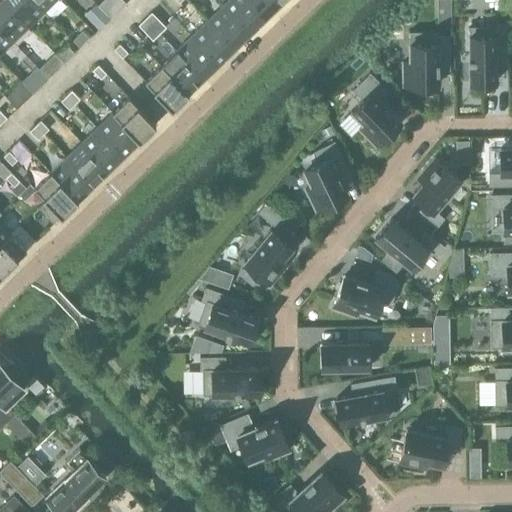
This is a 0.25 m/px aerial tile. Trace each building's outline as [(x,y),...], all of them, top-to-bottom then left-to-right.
[(0,0),(0,28),(13,41),(28,26),(21,19),(20,17),(2,0),(0,0)] [(2,0),(20,17),(21,19),(28,26),(44,11),(32,0),(2,0)] [(32,0),(44,11),(55,0),(32,0)] [(126,3),(123,0),(107,0),(118,10),(126,3)] [(226,0),(223,4),(250,32),(265,17),(248,0),(226,0)] [(248,0),(265,17),(281,2),(279,0),(248,0)] [(110,18),(95,3),(83,14),(98,29),(110,18)] [(234,47),(250,32),(223,4),(207,19),(234,47)] [(151,13),(146,18),(154,27),(156,29),(157,28),(160,32),(165,27),(152,13),(151,13)] [(438,21),(438,22),(439,22),(451,22),(451,14),(438,14),(438,21)] [(140,23),(139,25),(149,35),(156,29),(154,27),(146,18),(140,23)] [(192,34),(219,62),(234,47),(207,19),(192,34)] [(469,26),(470,82),(496,81),(496,48),(507,48),(507,23),(494,23),(494,25),(469,26)] [(0,53),(13,41),(0,28),(0,53)] [(82,31),(73,41),(80,47),(89,38),(82,31)] [(409,31),(410,61),(403,61),(403,85),(438,84),(438,69),(450,69),(449,34),(437,35),(437,31),(409,31)] [(219,62),(192,34),(176,49),(203,77),(219,62)] [(57,54),(65,62),(75,53),(67,44),(57,54)] [(114,49),(122,57),(128,52),(119,44),(114,49)] [(161,64),(188,92),(203,77),(176,49),(161,64)] [(384,57),(378,51),(371,58),(377,64),(384,57)] [(47,58),(38,66),(48,77),(57,69),(47,58)] [(101,78),(106,73),(98,64),(92,70),(101,78)] [(188,92),(161,64),(144,80),(171,108),(188,92)] [(36,66),(21,81),(22,82),(32,93),(40,86),(48,78),(38,68),(36,66)] [(351,110),(338,124),(350,136),(359,128),(375,145),(400,121),(380,100),(389,92),(370,72),(353,88),(363,99),(351,110)] [(6,97),(17,108),(33,93),(32,93),(22,82),(6,97)] [(72,90),(66,95),(74,104),(80,98),(72,90)] [(69,109),(74,104),(66,95),(61,100),(69,109)] [(128,96),(112,112),(139,140),(155,124),(128,96)] [(124,155),(139,140),(112,112),(97,127),(124,155)] [(41,120),(35,125),(43,134),(49,128),(41,120)] [(38,139),(43,134),(35,125),(30,130),(38,139)] [(321,130),(324,136),(333,132),(330,126),(321,130)] [(97,127),(81,142),(108,170),(124,155),(97,127)] [(319,161),(304,169),(311,185),(306,188),(316,209),(347,194),(335,168),(345,163),(335,141),(314,150),(319,161)] [(101,177),(108,170),(81,142),(66,157),(93,185),(101,177)] [(511,147),(500,147),(501,172),(489,173),(489,186),(511,185),(511,147)] [(3,156),(12,164),(17,159),(9,150),(3,156)] [(66,157),(50,172),(77,200),(93,185),(66,157)] [(418,177),(423,181),(413,193),(424,203),(417,212),(436,228),(444,218),(435,210),(461,179),(434,157),(418,177)] [(0,164),(0,171),(5,178),(11,172),(2,163),(0,164)] [(19,181),(11,172),(5,178),(14,186),(19,181)] [(61,215),(77,200),(50,172),(34,187),(35,189),(46,200),(61,215)] [(24,200),(35,189),(34,187),(30,184),(19,194),(24,200)] [(511,193),(491,194),(491,207),(503,207),(504,232),(504,243),(511,242),(511,193)] [(53,223),(61,215),(46,200),(38,208),(53,223)] [(266,203),(258,212),(277,228),(285,219),(266,203)] [(392,217),(375,238),(416,272),(432,253),(436,256),(444,246),(425,230),(417,239),(392,217)] [(0,242),(10,233),(0,222),(0,242)] [(287,264),(282,260),(292,247),(271,229),(244,261),(270,283),(287,264)] [(10,233),(0,242),(0,274),(26,249),(10,233)] [(355,255),(368,260),(370,252),(363,246),(358,245),(355,255)] [(463,258),(463,247),(454,248),(451,258),(463,258)] [(511,251),(490,252),(490,275),(507,275),(508,291),(511,291),(511,251)] [(198,278),(202,279),(217,285),(228,288),(233,273),(223,270),(209,265),(198,278)] [(333,307),(355,315),(357,309),(374,315),(379,300),(391,304),(399,281),(390,273),(376,269),(371,284),(344,274),(333,307)] [(197,324),(248,343),(257,318),(225,306),(229,295),(206,287),(201,299),(206,301),(197,324)] [(511,306),(490,307),(491,347),(511,346),(511,306)] [(406,343),(431,343),(430,326),(405,327),(406,343)] [(222,345),(196,335),(190,352),(220,351),(222,345)] [(322,369),(368,368),(368,341),(321,342),(322,369)] [(449,363),(449,348),(433,348),(434,363),(449,363)] [(0,417),(5,422),(14,413),(6,404),(23,388),(5,369),(11,363),(0,351),(0,417)] [(202,370),(203,395),(259,394),(259,367),(225,368),(225,356),(200,356),(200,370),(202,370)] [(495,405),(511,404),(511,366),(494,367),(495,379),(494,379),(495,405)] [(396,388),(394,375),(360,381),(362,393),(336,397),(341,423),(396,413),(392,389),(396,388)] [(247,412),(220,424),(230,450),(242,445),(248,460),(264,453),(267,459),(289,450),(276,418),(254,427),(247,412)] [(407,428),(399,462),(424,468),(425,461),(441,465),(445,450),(456,453),(462,428),(449,425),(446,437),(407,428)] [(511,425),(495,425),(495,439),(507,439),(508,463),(511,463),(511,425)] [(62,511),(68,511),(104,477),(92,465),(94,463),(79,448),(65,461),(74,470),(47,496),(62,511)] [(0,471),(32,505),(43,494),(10,461),(0,470),(0,471)] [(469,468),(469,477),(481,477),(481,468),(469,468)] [(327,511),(344,497),(321,471),(298,492),(290,483),(271,500),(280,510),(291,500),(301,511),(317,511),(322,508),(325,511),(327,511)] [(263,494),(278,488),(273,475),(258,482),(263,494)] [(29,511),(13,495),(0,508),(0,511),(29,511)]
